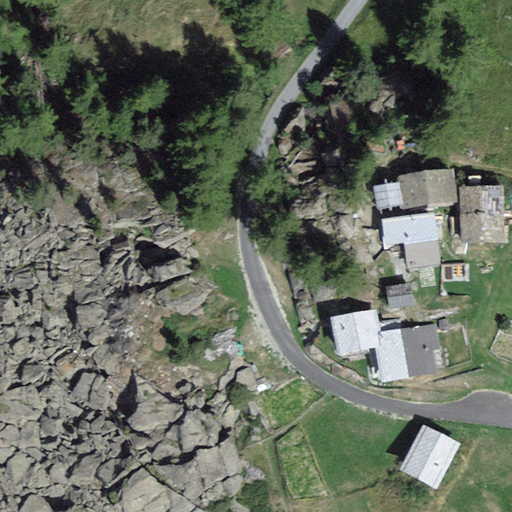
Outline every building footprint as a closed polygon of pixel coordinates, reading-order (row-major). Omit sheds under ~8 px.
[(398,180),(403,213),(454,207),(450,173),(398,180)] [(502,189),(459,189),(460,248),(503,248),(502,189)] [(403,277),(436,274),(432,223),(385,227),(386,250),(401,249),(403,277)] [(408,287),(386,289),(388,312),(410,310),(408,287)] [(363,319),(324,325),(330,360),(369,353),(363,319)] [(399,333),(407,382),(446,376),(438,327),(399,333)] [(458,450),(422,431),(396,477),(432,496),(458,450)]
